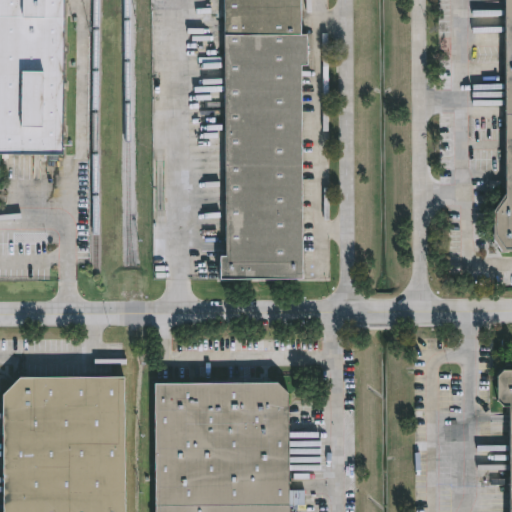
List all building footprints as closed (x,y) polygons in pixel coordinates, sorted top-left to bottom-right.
[(0,0),(0,189),(3,190),(3,157),(66,158),(68,0),(0,0)] [(227,0),(229,258),(224,258),(224,280),(305,279),(304,66),(311,66),(311,35),(303,35),(302,0),(227,0)] [(511,0),(511,252),(505,252),(498,240),(498,212),(510,191),(509,0),(511,0)] [(511,511),(511,372),(508,372),(501,379),(501,403),(507,409),(508,511),(511,511)] [(127,511),(127,379),(23,379),(6,397),(6,511),(127,511)] [(158,511),(158,385),(280,384),(290,395),(291,511),(158,511)]
